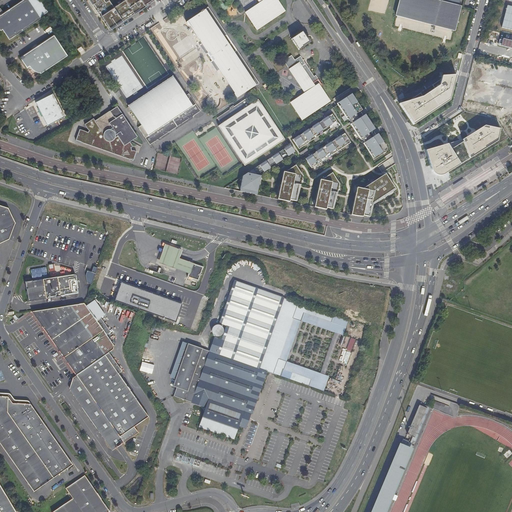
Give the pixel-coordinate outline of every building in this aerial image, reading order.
[(0,8),(0,26),(2,30),(9,39),(41,18),(29,0),(22,0),(4,13),(0,8)] [(95,0),(90,4),(95,12),(110,2),(108,0),(95,0)] [(108,30),(152,0),(113,0),(110,2),(95,12),(108,30)] [(257,0),(259,3),(245,12),(257,29),(284,11),(277,0),(257,0)] [(399,0),(396,15),(454,30),(461,5),(459,5),(459,0),(399,0)] [(511,6),(505,5),(500,28),(511,30),(511,0),(507,0),(511,1),(511,6)] [(201,44),(199,45),(205,54),(207,53),(212,60),(210,62),(217,71),(219,70),(234,93),(236,97),(256,84),(258,82),(240,55),(236,58),(219,32),(223,29),(208,7),(204,11),(203,10),(200,11),(201,12),(186,22),(189,26),(190,26),(201,44)] [(223,29),(219,32),(236,58),(240,55),(223,29)] [(302,31),(291,38),(298,50),(303,47),(303,46),(308,42),(302,31)] [(38,73),(40,73),(67,56),(54,35),(20,58),(29,71),(32,69),(36,72),(38,73)] [(321,85),(317,79),(316,80),(313,77),(300,57),(295,60),(291,56),(284,61),(305,93),(290,102),(302,119),(329,101),(320,86),(321,85)] [(455,79),(456,75),(442,76),(441,79),(432,85),(434,89),(423,96),(421,93),(409,100),(409,102),(401,107),(406,115),(408,114),(415,124),(429,114),(428,112),(450,97),(455,79)] [(172,76),(128,106),(141,125),(138,127),(149,145),(200,111),(188,94),(185,96),(172,76)] [(65,118),(53,94),(36,103),(47,126),(65,118)] [(228,94),(220,99),(221,102),(230,96),(228,94)] [(350,96),(360,111),(361,110),(350,94),(336,103),(346,119),(347,119),(337,104),(350,96)] [(350,96),(337,104),(347,119),(350,123),(360,138),(363,143),(373,158),(385,149),(375,135),(374,136),(371,131),(372,130),(363,115),(361,116),(358,112),(360,111),(350,96)] [(246,98),(217,118),(221,124),(218,126),(244,165),(273,146),(284,139),(277,128),(257,99),(250,104),(246,98)] [(108,142),(117,136),(123,145),(130,141),(136,137),(116,107),(94,121),(108,142)] [(337,123),(331,114),(325,119),(324,118),(321,121),(315,125),(311,127),(311,128),(305,132),(305,131),(302,134),(296,138),(292,140),(298,149),(337,123)] [(364,115),(363,115),(372,130),(374,129),(364,115)] [(136,152),(130,141),(123,145),(117,136),(108,142),(94,121),(93,119),(85,124),(89,131),(88,133),(79,129),(75,140),(133,161),(136,152)] [(350,123),(349,124),(359,139),(360,138),(350,123)] [(463,140),(426,150),(427,154),(431,167),(431,169),(432,171),(434,173),(436,175),(438,175),(440,176),(443,175),(445,174),(498,141),(501,129),(486,125),(463,140)] [(350,142),(344,133),(337,138),(337,137),(333,140),(334,140),(328,144),(324,146),(324,147),(318,151),(318,150),(314,153),(315,153),(309,157),(308,157),(305,159),(311,169),(350,142)] [(377,134),(375,135),(385,149),(373,158),(363,143),(362,143),(373,160),(384,152),(386,150),(385,147),(377,134)] [(260,176),(256,175),(262,171),(263,172),(269,168),(268,167),(275,162),(275,164),(281,160),(280,159),(287,154),(288,156),(294,152),(289,145),(242,176),(239,191),(252,194),(253,192),(257,193),(260,176)] [(296,201),(302,176),(295,165),(284,172),(283,172),(277,199),(289,201),(290,200),(296,201)] [(333,209),(339,184),(332,173),(321,180),(320,180),(314,207),(326,209),(326,207),(333,209)] [(396,189),(385,173),(362,189),(356,187),(351,215),(362,217),(363,215),(370,217),(373,204),(374,203),(396,189)] [(0,243),(9,239),(15,223),(8,208),(0,205),(0,243)] [(180,259),(181,258),(182,255),(183,252),(165,245),(163,252),(161,256),(159,263),(181,272),(189,274),(192,267),(193,265),(194,265),(194,264),(191,263),(180,259)] [(458,270),(463,275),(471,268),(466,263),(458,270)] [(203,268),(194,265),(193,265),(192,267),(189,274),(188,277),(198,281),(203,268)] [(91,285),(97,268),(93,266),(91,272),(86,271),(85,276),(86,283),(91,285)] [(50,279),(53,297),(78,293),(75,274),(64,276),(59,277),(50,279)] [(50,279),(36,281),(29,282),(26,282),(28,301),(53,297),(50,279)] [(260,369),(285,299),(235,281),(220,324),(227,326),(222,340),(219,339),(220,337),(221,337),(222,336),(223,335),(224,333),(224,331),(224,329),(223,328),(222,327),(220,326),(219,326),(218,326),(216,326),(215,327),(214,328),(213,329),(213,330),(212,331),(212,332),(213,333),(213,334),(214,335),(215,336),(216,337),(216,338),(215,338),(210,352),(189,344),(176,380),(174,387),(177,388),(174,397),(192,403),(206,408),(199,428),(235,440),(242,419),(247,421),(249,416),(249,414),(252,415),(267,372),(260,369)] [(121,282),(115,301),(175,322),(181,304),(121,282)] [(302,322),(344,337),(350,322),(285,299),(260,369),(325,392),(330,377),(287,362),(302,322)] [(32,312),(75,374),(123,443),(138,432),(134,427),(148,417),(118,374),(105,355),(109,353),(113,350),(114,346),(106,335),(97,321),(84,304),(32,312)] [(194,315),(192,325),(197,327),(200,317),(194,315)] [(97,321),(106,335),(110,332),(100,319),(97,321)] [(183,342),(170,378),(176,380),(189,344),(183,342)] [(122,371),(109,353),(105,355),(118,374),(122,371)] [(123,443),(75,374),(72,377),(69,384),(68,389),(112,451),(118,446),(123,443)] [(0,444),(34,492),(73,465),(30,404),(24,404),(12,403),(8,397),(0,396),(0,444)] [(385,511),(392,498),(389,497),(390,494),(393,495),(414,446),(412,445),(413,442),(415,442),(430,407),(427,406),(426,407),(419,405),(407,434),(412,436),(410,442),(403,439),(372,511),(385,511)] [(242,419),(239,427),(246,429),(252,415),(249,414),(249,416),(247,421),(242,419)] [(72,499),(53,511),(108,511),(109,511),(84,476),(65,489),(72,499)] [(0,511),(15,511),(0,486),(0,511)]
